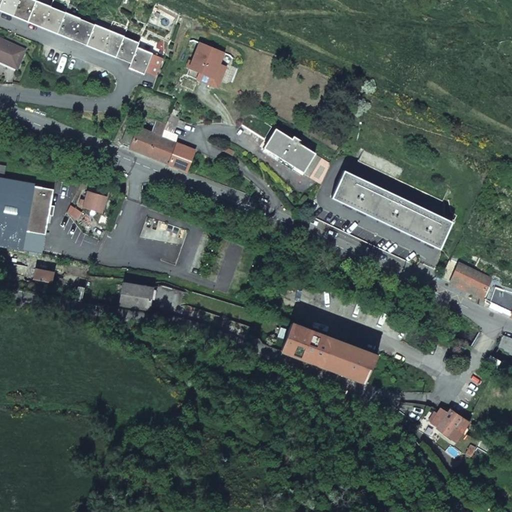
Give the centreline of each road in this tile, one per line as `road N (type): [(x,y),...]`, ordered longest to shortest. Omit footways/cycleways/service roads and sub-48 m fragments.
road 1 (tertiary): [(0,113),(339,244),(492,317)]
road 2 (unclassified): [(373,394),(78,307),(0,298)]
road 3 (unknown): [(418,282),(426,243),(332,196),(328,176),(338,157),(350,154),(441,199)]
road 4 (residential): [(0,102),(4,95),(72,89),(103,99),(125,83),(101,64),(0,23)]
road 5 (unclassified): [(461,511),(373,394)]
